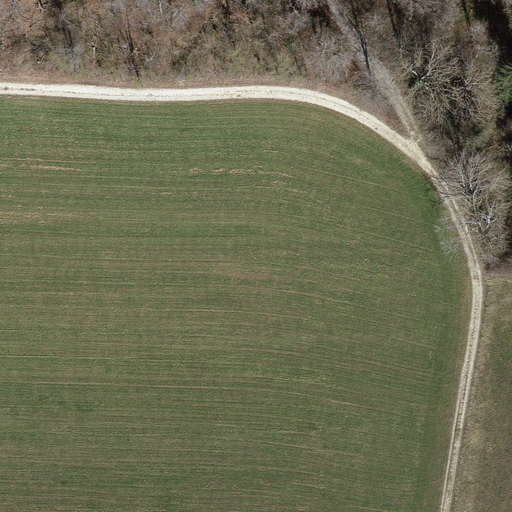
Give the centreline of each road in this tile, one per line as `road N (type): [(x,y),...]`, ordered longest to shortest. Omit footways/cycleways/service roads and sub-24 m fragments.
road 1 (track): [(0,91),(282,93),(347,107),(422,161)]
road 2 (track): [(449,511),(480,285),(470,240),(422,161)]
road 3 (track): [(339,0),(405,102),(422,161)]
